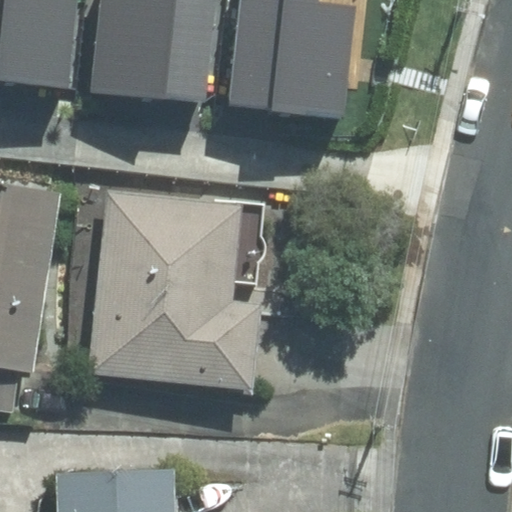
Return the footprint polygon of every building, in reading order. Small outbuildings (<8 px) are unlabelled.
[(126,0),(0,0),(0,17),(13,21),(4,55),(0,53),(0,134),(86,157),(126,0)] [(232,0),(142,0),(134,41),(219,60),(232,0)] [(0,180),(0,420),(14,423),(22,372),(34,374),(61,190),(0,180)] [(242,202),(104,188),(84,378),(250,396),(259,311),(231,308),(242,202)] [(176,511),(176,468),(56,469),(56,511),(176,511)]
